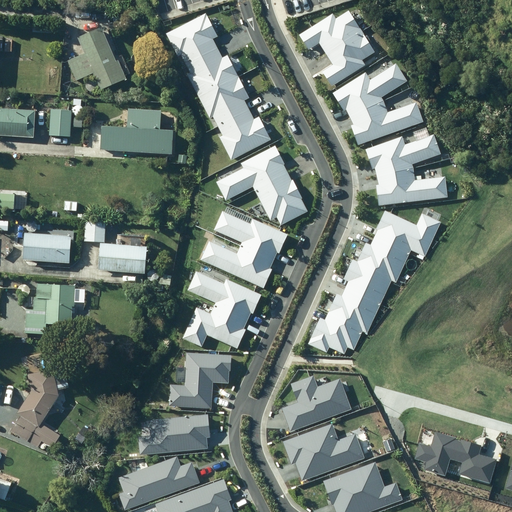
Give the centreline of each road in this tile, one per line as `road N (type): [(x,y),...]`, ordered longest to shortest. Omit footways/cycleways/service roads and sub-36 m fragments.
road 1 (residential): [(266,0),(350,182),(345,219),(259,413),(259,447),(288,511)]
road 2 (residential): [(265,511),(237,452),(236,421),(330,192),(247,0)]
road 3 (residential): [(390,397),(511,430)]
